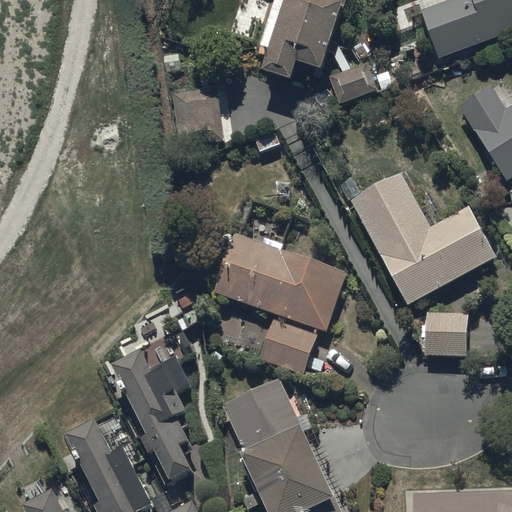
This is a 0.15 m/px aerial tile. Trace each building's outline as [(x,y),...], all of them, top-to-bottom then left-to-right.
[(329,65),(349,0),(280,0),(268,40),(276,43),(269,65),(300,75),(305,57),(329,65)] [(511,0),(421,0),(430,24),(442,55),(511,29),(511,0)] [(366,63),(336,74),(346,100),(376,88),(366,63)] [(464,101),(510,177),(511,175),(511,103),(509,106),(495,83),(464,101)] [(221,86),(172,91),(178,144),(226,139),(221,86)] [(407,169),(363,192),(396,254),(390,257),(414,302),(502,255),(474,204),(436,224),(407,169)] [(237,228),(216,289),(331,330),(353,269),(237,228)] [(471,311),(429,311),(429,354),(471,354),(471,311)] [(276,319),(263,358),(306,373),(319,334),(276,319)] [(148,353),(116,368),(151,437),(143,441),(166,488),(198,472),(186,449),(194,445),(181,419),(191,414),(182,395),(191,390),(177,360),(156,370),(148,353)] [(284,378),(226,404),(250,456),(247,457),(271,511),(347,511),(339,494),(341,494),(308,420),(304,422),(284,378)] [(99,511),(198,511),(193,503),(175,511),(149,511),(158,508),(129,451),(116,458),(99,424),(70,439),(103,507),(98,509),(99,511)] [(73,511),(60,484),(27,500),(33,511),(73,511)] [(511,511),(511,489),(417,492),(417,511),(511,511)]
